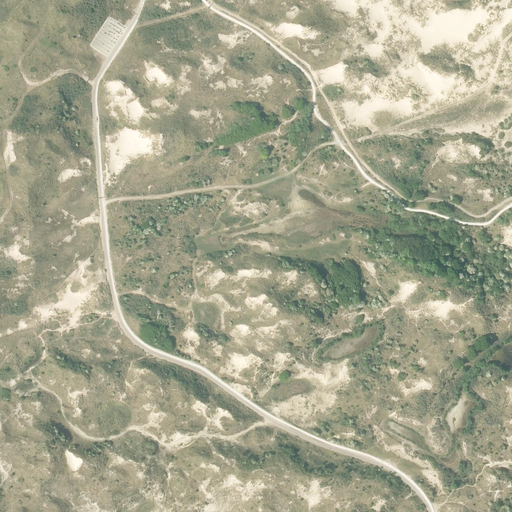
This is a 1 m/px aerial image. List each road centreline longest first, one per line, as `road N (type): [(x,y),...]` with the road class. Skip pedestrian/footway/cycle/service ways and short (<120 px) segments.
road 1 (unknown): [(511,197),(478,216),(429,198),(403,198),(345,142),(309,69),(208,0)]
road 2 (track): [(100,202),(256,186),(290,172),(316,147),(339,143)]
road 3 (track): [(339,143),(376,135),(467,87),(497,63),(511,34)]
